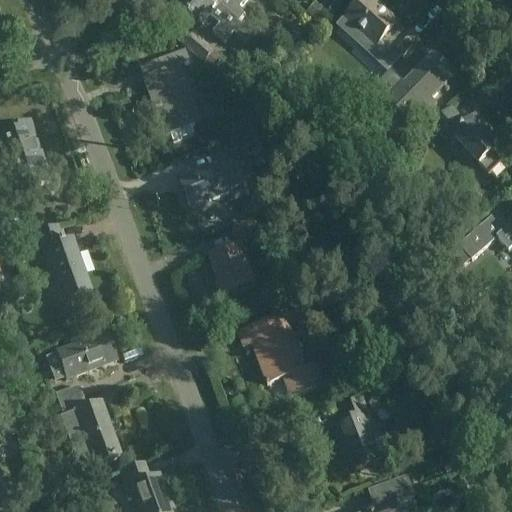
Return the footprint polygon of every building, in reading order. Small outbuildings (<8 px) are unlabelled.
[(239,24),(211,0),(184,0),(177,8),(201,28),(210,17),(219,25),(212,34),(225,45),(234,35),(247,46),(254,37),(239,24)] [(211,0),(239,24),(255,5),(249,0),(211,0)] [(371,0),(357,0),(335,25),(387,72),(417,38),(409,31),(406,34),(398,27),(399,25),(371,0)] [(307,15),(318,24),(328,15),(315,4),(307,15)] [(194,34),(183,47),(204,64),(215,52),(194,34)] [(163,75),(145,81),(156,111),(154,112),(163,136),(194,125),(189,111),(195,109),(180,68),(189,65),(185,53),(158,63),(163,75)] [(456,75),(435,54),(405,85),(391,72),(375,90),(385,100),(384,101),(409,126),(425,110),(429,113),(437,105),(432,100),(444,87),(446,89),(447,87),(446,85),(456,75)] [(233,118),(239,135),(256,128),(250,112),(233,118)] [(453,112),(434,130),(450,147),(456,141),(489,177),(506,161),(497,152),(503,147),(476,118),(467,127),(453,112)] [(4,138),(0,139),(0,158),(2,164),(13,161),(24,193),(51,184),(36,141),(35,141),(29,125),(2,134),(4,138)] [(240,138),(230,142),(236,161),(247,158),(262,152),(258,143),(254,133),(240,138)] [(244,192),(233,163),(181,182),(193,215),(245,196),(244,192)] [(498,215),(460,248),(474,263),(499,240),(511,255),(511,254),(511,229),(511,230),(498,215)] [(240,247),(209,258),(220,285),(217,286),(221,297),(223,296),(224,298),(255,286),(243,254),(248,252),(244,240),(258,235),(254,224),(233,232),(237,244),(239,243),(240,247)] [(56,230),(32,239),(37,253),(43,251),(66,316),(85,309),(80,296),(89,293),(71,241),(61,245),(56,230)] [(286,318),(239,335),(244,348),(252,345),(267,386),(283,380),(291,400),(323,388),(315,367),(305,371),(286,318)] [(104,337),(56,355),(66,382),(114,364),(104,337)] [(16,391),(27,387),(24,375),(12,380),(16,391)] [(58,409),(82,400),(79,389),(54,398),(58,409)] [(85,408),(82,400),(58,409),(77,462),(91,458),(94,468),(124,458),(103,401),(85,408)] [(363,402),(342,409),(347,422),(334,427),(340,443),(345,442),(356,470),(379,462),(373,443),(383,438),(373,412),(367,414),(363,402)] [(144,467),(120,476),(125,491),(130,490),(137,511),(170,511),(158,478),(149,481),(144,467)] [(415,511),(411,500),(414,499),(407,479),(373,492),(380,510),(376,511),(415,511)] [(111,511),(117,505),(98,490),(87,504),(96,511),(111,511)] [(451,511),(443,494),(425,503),(429,511),(451,511)]
